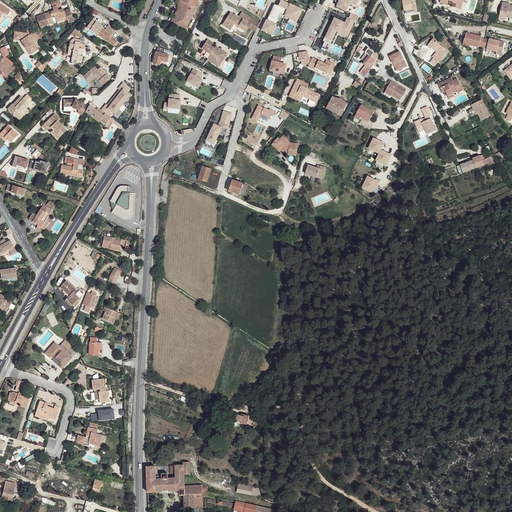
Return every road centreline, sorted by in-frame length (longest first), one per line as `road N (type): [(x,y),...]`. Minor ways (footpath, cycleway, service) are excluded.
road 1 (track): [(379,511),(314,465),(302,392),(267,416),(140,376)]
road 2 (primary): [(151,192),(140,511)]
road 3 (residential): [(60,443),(75,400),(70,391),(1,366)]
